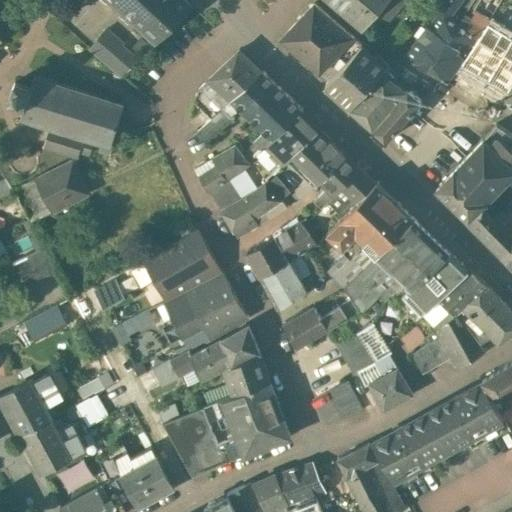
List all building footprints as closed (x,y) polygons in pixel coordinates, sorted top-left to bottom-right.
[(114,0),(157,39),(194,3),(190,0),(114,0)] [(332,0),(365,27),(378,12),(388,0),(332,0)] [(388,0),(378,12),(390,20),(407,0),(388,0)] [(444,6),(440,12),(449,18),(462,0),(449,0),(447,3),(444,6)] [(491,2),(487,0),(480,0),(473,12),(476,13),(472,19),(486,27),(495,13),(487,8),(491,2)] [(315,2),(282,37),(304,57),(304,58),(307,61),(308,60),(321,71),(339,52),(355,35),(315,2)] [(440,12),(429,27),(428,26),(426,28),(422,26),(416,34),(419,38),(406,56),(428,70),(438,53),(444,43),(459,25),(449,18),(440,12)] [(459,25),(444,43),(438,53),(428,70),(448,82),(478,38),(486,27),(472,19),(466,29),(459,25)] [(125,40),(108,26),(92,45),(124,73),(140,57),(123,42),(125,40)] [(355,35),(339,52),(347,60),(363,43),(364,41),(355,35)] [(347,60),(326,84),(351,106),(387,66),(363,43),(347,60)] [(241,48),(210,76),(211,77),(201,86),(195,98),(213,116),(224,105),(263,69),(241,48)] [(511,62),(507,70),(473,50),(450,83),(496,110),(511,83),(511,62)] [(351,106),(350,108),(373,129),(406,90),(395,82),(400,75),(388,65),(351,106)] [(263,69),(224,105),(231,113),(232,112),(240,105),(265,129),(256,138),(255,139),(262,146),(267,142),(302,109),(304,107),(265,69),(264,70),(263,69)] [(122,108),(123,109),(125,102),(118,99),(118,100),(43,77),(43,75),(36,73),(35,79),(33,85),(17,80),(11,98),(28,103),(26,109),(25,109),(24,114),(30,116),(53,123),(46,144),(81,155),(83,148),(92,151),(97,137),(105,140),(105,141),(112,143),(114,136),(113,136),(122,108)] [(406,90),(373,129),(386,140),(422,100),(411,91),(406,90)] [(224,105),(213,116),(214,116),(200,129),(210,140),(236,116),(232,112),(231,113),(224,105)] [(302,109),(267,142),(275,150),(271,154),(281,165),(294,152),(321,127),(302,109)] [(511,133),(497,123),(485,138),(511,165),(511,133)] [(361,167),(321,127),(294,152),(329,186),(316,199),(323,207),(329,200),(358,170),(361,167)] [(256,138),(249,130),(237,143),(249,159),(262,146),(255,139),(256,138)] [(485,138),(437,189),(470,221),(484,207),(511,177),(511,165),(485,138)] [(237,143),(197,165),(212,189),(230,176),(251,161),(249,159),(237,143)] [(75,157),(38,176),(55,209),(90,191),(75,157)] [(358,170),(329,200),(345,215),(374,185),(358,170)] [(55,209),(38,176),(23,183),(41,216),(55,209)] [(230,176),(212,189),(223,208),(243,197),(230,176)] [(7,179),(0,182),(0,197),(14,191),(7,179)] [(381,182),(379,180),(345,215),(328,232),(348,251),(364,267),(397,235),(397,236),(416,217),(414,215),(414,216),(402,204),(402,203),(399,201),(381,182)] [(223,208),(223,209),(239,235),(249,229),(260,223),(256,217),(266,210),(283,199),(267,181),(254,190),(243,197),(223,208)] [(283,199),(266,210),(270,217),(288,206),(283,199)] [(511,211),(509,208),(501,216),(497,212),(493,216),(484,207),(470,221),(502,253),(511,243),(511,211)] [(266,210),(256,217),(260,223),(270,217),(266,210)] [(322,240),(308,216),(302,220),(311,229),(319,243),(322,240)] [(416,217),(397,236),(397,235),(364,267),(346,286),(345,286),(352,297),(362,311),(387,287),(393,293),(405,282),(411,288),(450,250),(416,217)] [(311,229),(302,220),(292,226),(306,250),(319,243),(311,229)] [(292,226),(248,251),(261,275),(291,258),(306,250),(292,226)] [(200,228),(172,243),(173,244),(146,260),(156,278),(211,247),(200,228)] [(511,243),(502,253),(511,263),(511,243)] [(45,246),(8,263),(20,288),(58,270),(45,246)] [(212,247),(161,276),(170,293),(213,272),(223,267),(212,247)] [(411,288),(400,299),(418,317),(432,303),(469,268),(450,250),(411,288)] [(348,251),(329,269),(346,286),(364,267),(348,251)] [(291,258),(261,275),(279,308),(309,290),(291,258)] [(469,268),(432,303),(447,321),(488,286),(489,285),(470,267),(469,268)] [(225,270),(165,300),(183,334),(205,322),(212,336),(249,316),(248,315),(250,314),(225,270)] [(118,279),(96,291),(105,307),(126,295),(118,279)] [(511,333),(511,308),(490,286),(490,287),(488,286),(458,312),(474,334),(484,327),(500,342),(511,333)] [(161,292),(148,298),(152,306),(165,300),(161,292)] [(362,311),(352,297),(341,304),(348,315),(352,313),(362,312),(362,311)] [(432,303),(418,317),(421,320),(421,321),(433,340),(440,336),(436,329),(447,321),(432,303)] [(315,304),(284,323),(298,347),(329,328),(348,315),(341,304),(326,313),(324,320),(315,304)] [(151,307),(124,320),(131,333),(157,319),(151,307)] [(62,312),(29,329),(35,340),(68,323),(62,312)] [(474,334),(458,312),(447,321),(436,329),(440,336),(452,356),(459,367),(486,351),(474,334)] [(374,321),(360,331),(377,361),(383,357),(392,349),(374,321)] [(250,322),(194,353),(197,364),(149,391),(154,400),(225,367),(262,350),(250,322)] [(377,361),(360,331),(341,341),(358,372),(360,371),(359,370),(377,361)] [(433,340),(413,353),(424,372),(452,356),(440,336),(433,340)] [(191,347),(140,374),(149,391),(197,364),(194,353),(191,347)] [(262,350),(225,367),(234,393),(272,379),(262,350)] [(377,361),(359,370),(360,371),(367,384),(371,382),(385,408),(415,392),(391,353),(383,357),(377,361)] [(511,360),(483,379),(484,380),(491,394),(511,380),(511,360)] [(109,371),(91,381),(96,390),(114,380),(109,371)] [(48,373),(35,380),(34,378),(1,395),(22,434),(53,416),(54,417),(48,405),(61,398),(48,373)] [(234,393),(224,397),(229,412),(220,416),(224,425),(227,424),(233,437),(237,435),(244,453),(252,450),(253,451),(292,435),(280,402),(281,402),(272,379),(234,393)] [(348,379),(330,389),(345,417),(363,408),(348,379)] [(484,380),(429,410),(450,449),(505,419),(496,402),(491,394),(484,380)] [(92,424),(116,409),(103,388),(79,403),(92,424)] [(216,389),(202,395),(206,404),(220,399),(216,389)] [(511,391),(496,402),(505,419),(511,431),(511,391)] [(205,404),(165,421),(193,473),(234,457),(226,438),(219,441),(205,404)] [(429,410),(374,440),(395,479),(450,449),(429,410)] [(73,422),(60,429),(54,417),(53,416),(22,434),(23,435),(28,444),(25,446),(33,461),(37,460),(42,470),(43,472),(45,471),(72,456),(74,455),(87,447),(73,422)] [(237,435),(233,437),(226,438),(234,457),(244,453),(237,435)] [(369,441),(341,455),(340,455),(338,456),(339,458),(340,458),(348,475),(380,458),(371,442),(372,442),(371,440),(369,441)] [(159,453),(122,474),(139,506),(176,485),(159,453)] [(397,511),(407,507),(380,458),(348,475),(366,510),(361,511),(397,511)] [(314,460),(278,472),(289,501),(296,498),(298,504),(292,506),(294,511),(325,511),(317,492),(327,488),(314,460)] [(289,501),(278,472),(255,481),(268,509),(272,508),(273,511),(294,511),(292,506),(289,507),(287,502),(289,501)] [(267,511),(253,483),(253,482),(252,479),(230,490),(240,511),(267,511)] [(99,486),(61,506),(64,511),(112,511),(105,498),(99,486)] [(127,511),(116,491),(105,498),(112,511),(127,511)] [(239,511),(230,492),(224,495),(207,505),(210,511),(239,511)]
